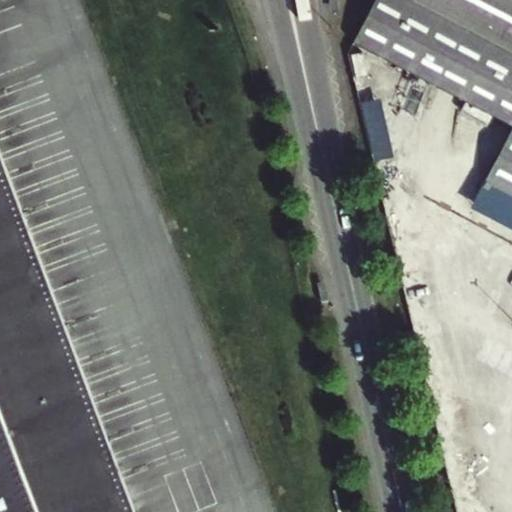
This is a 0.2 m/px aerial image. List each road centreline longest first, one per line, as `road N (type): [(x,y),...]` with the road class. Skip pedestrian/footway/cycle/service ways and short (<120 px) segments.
road 1 (primary): [(399,496),(316,118)]
road 2 (primary): [(279,0),(316,118)]
